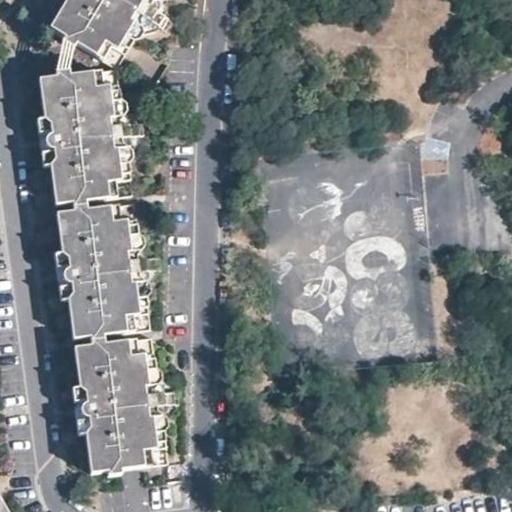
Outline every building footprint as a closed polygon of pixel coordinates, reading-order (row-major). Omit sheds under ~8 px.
[(63,0),(48,27),(114,68),(143,19),(159,29),(162,25),(165,18),(149,8),(154,0),(63,0)] [(122,126),(114,69),(36,80),(41,119),(35,120),(36,131),(49,130),(49,134),(47,134),(44,137),(42,141),(42,144),(43,147),(44,149),(48,150),(51,150),(52,155),(40,156),(41,166),(48,166),(53,205),(72,202),(88,200),(131,194),(124,140),(142,137),(140,130),(139,124),(122,126)] [(89,210),(88,200),(72,202),(73,213),(89,210)] [(140,261),(132,205),(89,210),(73,213),(55,215),(60,253),(53,254),(55,265),(67,263),(67,267),(65,268),(63,271),(61,275),(61,278),(63,281),(67,284),(70,285),(70,287),(59,290),(60,302),(67,301),(73,340),(91,337),(108,335),(150,329),(142,275),(161,272),(159,259),(140,261)] [(109,344),(108,335),(91,337),(92,346),(109,344)] [(92,346),(74,349),(80,387),(73,389),(74,399),(86,398),(85,402),(81,404),(79,407),(79,412),(80,415),(82,417),(85,419),(89,420),(89,423),(78,425),(79,436),(86,435),(92,474),(168,464),(161,408),(179,405),(178,393),(159,396),(151,338),(109,344),(92,346)]
